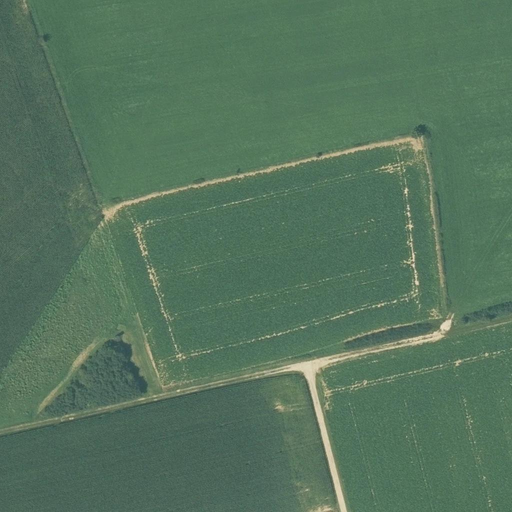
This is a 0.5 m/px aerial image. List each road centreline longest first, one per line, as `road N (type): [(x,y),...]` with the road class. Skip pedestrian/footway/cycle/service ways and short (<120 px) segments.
road 1 (track): [(511,318),(0,434)]
road 2 (track): [(309,364),(346,511)]
